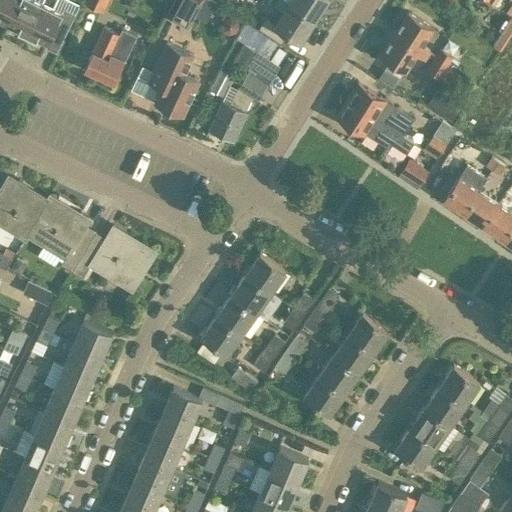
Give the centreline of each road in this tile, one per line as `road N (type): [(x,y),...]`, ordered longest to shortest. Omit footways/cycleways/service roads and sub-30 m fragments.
road 1 (residential): [(69,511),(109,416),(210,236)]
road 2 (residential): [(245,188),(6,68)]
road 3 (residential): [(325,511),(353,444),(447,308)]
road 4 (residential): [(447,308),(245,188)]
road 5 (residential): [(210,236),(0,132)]
road 6 (residential): [(367,0),(245,188)]
